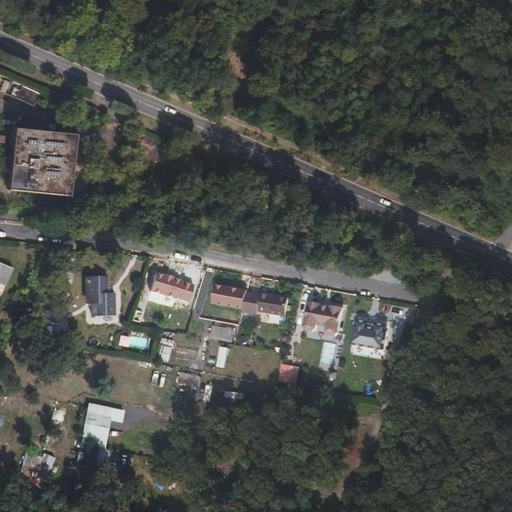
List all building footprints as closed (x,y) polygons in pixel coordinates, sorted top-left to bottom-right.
[(76,134),(16,128),(10,188),(70,194),(76,134)] [(0,265),(0,283),(6,286),(13,270),(0,265)] [(104,314),(110,291),(109,291),(108,274),(86,273),(86,284),(88,285),(88,301),(93,301),(92,313),(103,315),(104,314)] [(114,292),(110,291),(104,314),(114,314),(114,292)] [(260,292),(259,312),(287,314),(288,294),(260,292)] [(339,334),(343,305),(308,299),(303,328),(315,330),(316,323),(326,325),(325,332),(339,334)] [(42,300),(37,315),(44,317),(49,303),(42,300)] [(167,316),(170,308),(145,302),(140,319),(151,322),(154,312),(167,316)] [(0,327),(7,331),(11,322),(6,320),(0,317),(0,327)] [(355,318),(351,341),(386,347),(390,324),(355,318)] [(99,333),(45,320),(42,336),(96,348),(99,333)] [(193,322),(190,332),(206,338),(209,331),(198,328),(199,323),(193,322)] [(215,327),(213,337),(244,342),(247,326),(237,324),(235,330),(215,327)] [(169,333),(164,332),(161,344),(173,346),(174,341),(168,339),(169,333)] [(156,363),(162,365),(163,361),(169,362),(172,348),(160,345),(156,363)] [(225,366),(227,347),(220,346),(218,365),(225,366)] [(281,364),(280,382),(298,383),(299,365),(281,364)] [(203,376),(183,372),(180,382),(200,387),(203,376)] [(86,403),(79,443),(104,448),(109,420),(121,423),(123,409),(86,403)]
